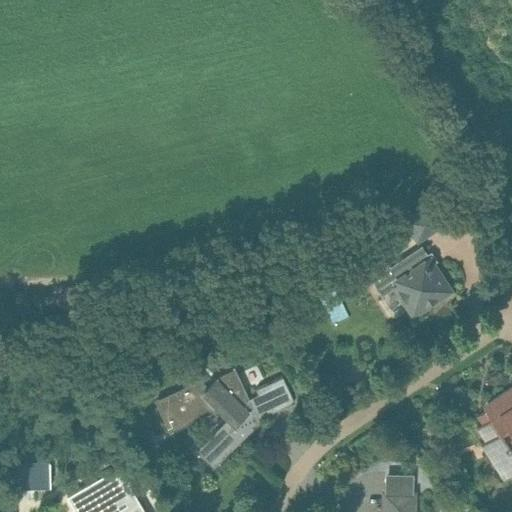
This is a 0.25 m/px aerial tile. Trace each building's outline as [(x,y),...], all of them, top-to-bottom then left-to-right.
[(402,219),(416,241),(443,223),(430,201),(402,219)] [(437,259),(431,251),(427,253),(422,244),(390,265),(384,256),(364,269),(381,296),(394,287),(413,315),(451,290),(433,262),(437,259)] [(200,377),(155,398),(170,431),(171,430),(170,429),(218,407),(226,416),(229,420),(208,441),(224,457),(229,451),(246,434),(243,432),(248,427),(260,421),(258,416),(294,399),(283,375),(256,388),(258,393),(249,398),(235,367),(215,376),(216,377),(207,385),(200,377)] [(483,423),(477,427),(486,441),(481,444),(504,479),(511,474),(511,449),(511,448),(511,386),(490,400),(493,405),(477,415),(483,423)] [(49,460),(8,462),(9,487),(32,487),(50,486),(49,460)] [(145,511),(128,481),(119,465),(100,477),(76,490),(67,495),(76,510),(76,511),(145,511)] [(412,511),(413,493),(413,473),(403,473),(403,493),(385,493),(384,509),(386,509),(386,511),(412,511)]
